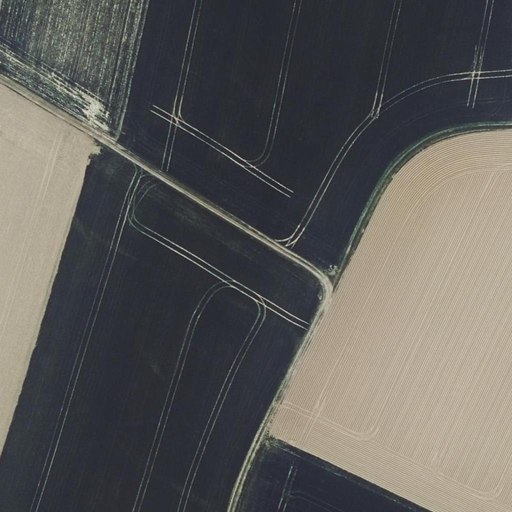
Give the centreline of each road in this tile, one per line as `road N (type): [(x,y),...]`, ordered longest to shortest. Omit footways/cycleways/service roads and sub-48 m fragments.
road 1 (track): [(0,77),(323,278),(327,299),(233,511)]
road 2 (track): [(511,123),(444,133),(401,159),(327,292)]
